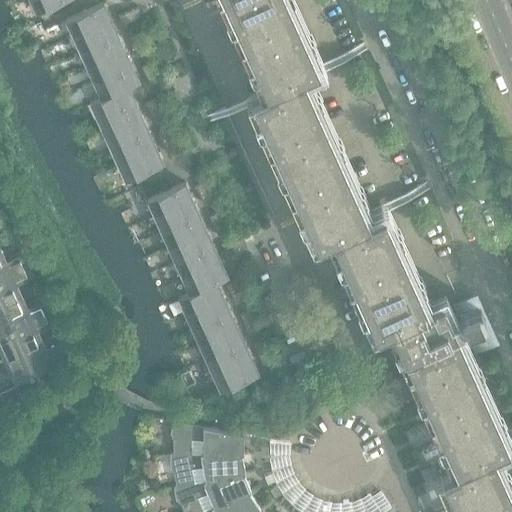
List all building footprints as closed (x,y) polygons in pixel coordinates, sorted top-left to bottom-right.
[(30,0),(36,11),(61,0),(30,0)] [(359,183),(343,148),(343,147),(344,146),(339,135),(338,135),(321,99),(322,98),(317,87),(316,87),(310,75),(337,62),(345,59),(342,52),(334,56),(323,61),(314,43),(316,42),(310,31),(309,32),(294,0),(225,0),(265,88),(249,95),(317,244),(333,237),(368,316),(377,335),(395,326),(405,351),(403,352),(455,467),(440,474),(457,511),(511,511),(511,484),(499,455),(511,449),(511,439),(510,436),(509,436),(446,297),(442,299),(442,298),(427,305),(421,293),(419,287),(425,284),(420,273),(419,274),(402,237),(403,236),(398,225),(397,225),(389,207),(401,201),(408,198),(405,192),(398,195),(370,207),(365,195),(366,194),(361,183),(359,183)] [(73,35),(111,18),(103,2),(66,19),(73,35)] [(142,16),(138,6),(128,11),(132,20),(142,16)] [(132,20),(128,11),(118,15),(122,24),(124,24),(132,20)] [(80,51),(118,33),(111,18),(73,35),(80,51)] [(141,41),(137,31),(129,35),(128,36),(132,45),(141,41)] [(87,66),(125,49),(118,33),(80,51),(87,66)] [(146,51),(141,41),(132,45),(136,55),(139,54),(146,51)] [(94,81),(132,64),(125,49),(87,66),(94,81)] [(155,71),(151,62),(144,65),(141,66),(145,75),(155,71)] [(128,85),(139,80),(132,64),(94,81),(100,95),(101,97),(128,85)] [(160,81),(155,71),(145,75),(150,86),(152,85),(160,81)] [(97,118),(135,101),(128,85),(101,97),(100,95),(89,100),(97,118)] [(149,112),(158,107),(154,98),(145,102),(149,112)] [(104,133),(142,115),(135,101),(97,118),(104,133)] [(163,118),(158,107),(149,112),(153,122),(155,121),(163,118)] [(111,147),(149,131),(142,115),(104,133),(111,147)] [(172,138),(168,129),(160,132),(158,133),(163,142),(172,138)] [(118,163),(156,146),(149,131),(111,147),(118,163)] [(177,148),(172,138),(163,142),(167,153),(168,152),(177,148)] [(125,179),(163,162),(156,146),(118,163),(125,179)] [(209,190),(205,181),(196,184),(195,185),(199,194),(209,190)] [(154,213),(192,196),(185,182),(147,199),(154,213)] [(213,200),(209,190),(199,194),(204,204),(208,203),(213,200)] [(161,229),(199,212),(192,196),(154,213),(161,229)] [(223,220),(218,211),(213,214),(209,216),(213,225),(223,220)] [(168,245),(206,228),(199,212),(161,229),(168,245)] [(155,223),(153,217),(146,220),(149,225),(155,223)] [(227,231),(223,220),(213,225),(218,235),(222,233),(227,231)] [(175,260),(213,243),(206,228),(168,245),(175,260)] [(247,247),(242,237),(233,241),(237,251),(247,247)] [(237,251),(233,241),(227,244),(223,246),(227,256),(237,251)] [(182,275),(220,258),(213,243),(175,260),(182,275)] [(0,275),(27,263),(22,251),(5,259),(0,247),(0,275)] [(227,275),(220,258),(182,275),(189,291),(216,279),(216,280),(227,275)] [(0,303),(21,294),(16,283),(33,275),(27,263),(0,275),(0,303)] [(185,312),(223,295),(216,280),(216,279),(189,291),(178,296),(185,312)] [(240,288),(236,279),(227,284),(231,293),(240,288)] [(245,299),(240,288),(231,293),(235,303),(245,299)] [(0,330),(48,309),(43,297),(26,305),(21,294),(0,303),(0,330)] [(192,328),(230,310),(223,295),(185,312),(192,328)] [(490,343),(480,320),(483,319),(484,316),(480,306),(477,305),(474,306),(470,298),(459,303),(462,312),(460,313),(466,326),(467,326),(477,349),(490,343)] [(42,340),(37,329),(53,321),(48,309),(0,330),(0,349),(4,357),(42,340)] [(254,319),(250,309),(240,314),(244,323),(254,319)] [(199,343),(237,326),(230,310),(192,328),(199,343)] [(258,329),(254,319),(244,323),(249,333),(258,329)] [(206,358),(244,341),(237,326),(199,343),(206,358)] [(267,349),(263,339),(254,344),(258,353),(267,349)] [(14,381),(69,356),(63,343),(47,351),(42,340),(4,357),(14,381)] [(213,373),(251,356),(244,341),(206,358),(213,373)] [(272,359),(267,349),(258,353),(262,363),(272,359)] [(220,390),(258,373),(251,356),(213,373),(220,390)] [(243,453),(243,432),(173,419),(173,420),(170,433),(173,439),(173,453),(241,453),(243,453)] [(270,453),(269,444),(261,444),(261,453),(270,453)] [(245,472),(241,453),(173,453),(170,453),(170,466),(174,472),(176,485),(243,472),(245,472)] [(271,466),(269,458),(261,460),(263,468),(271,466)] [(275,479),(272,471),(264,474),(267,482),(275,479)] [(181,511),(196,511),(249,490),(251,490),(243,472),(176,485),(173,486),(176,499),(181,511)] [(282,491),(277,484),(270,489),(275,496),(282,491)] [(251,511),(258,507),(260,506),(249,490),(196,511),(251,511)] [(285,508),(291,501),(284,496),(278,502),(285,508)]
